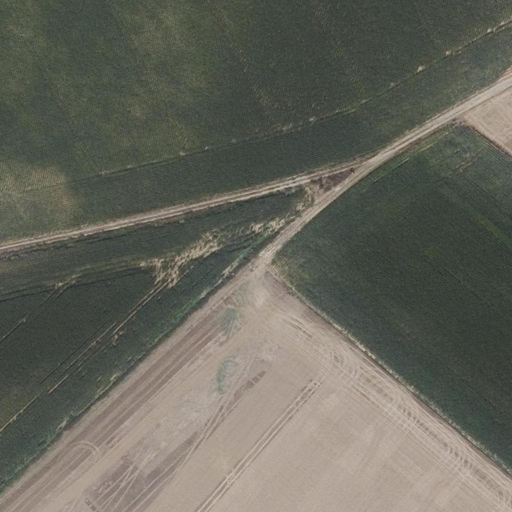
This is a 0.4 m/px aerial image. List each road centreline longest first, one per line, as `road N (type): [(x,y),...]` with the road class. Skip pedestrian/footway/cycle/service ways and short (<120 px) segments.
road 1 (track): [(0,247),(364,165),(511,84)]
road 2 (track): [(0,502),(364,165)]
